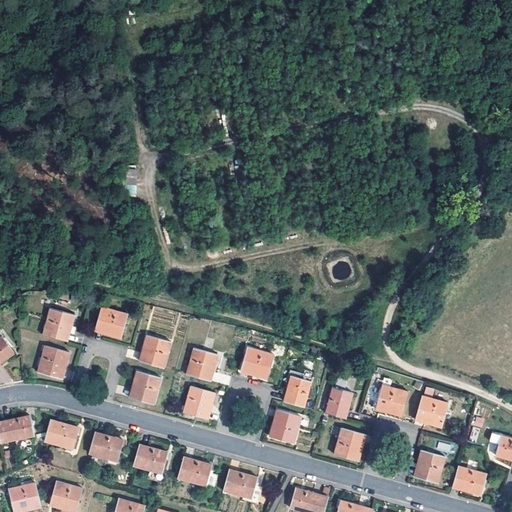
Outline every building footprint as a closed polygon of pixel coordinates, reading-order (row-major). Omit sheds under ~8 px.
[(125,196),(136,197),(137,170),(127,169),(125,196)] [(348,264),(334,266),(336,278),(350,276),(348,264)] [(101,306),(95,326),(111,330),(111,332),(110,335),(120,338),(126,313),(101,306)] [(50,308),(42,335),(61,340),(66,326),(68,327),(70,327),(73,314),(50,308)] [(66,326),(61,340),(66,341),(70,327),(68,327),(66,326)] [(111,330),(95,326),(94,330),(110,335),(111,332),(111,330)] [(146,334),(143,346),(145,347),(147,348),(143,362),(163,367),(170,341),(146,334)] [(1,337),(0,338),(0,362),(13,353),(1,337)] [(44,345),(37,373),(56,378),(61,364),(64,365),(68,351),(44,345)] [(145,347),(143,346),(139,361),(143,362),(147,348),(145,347)] [(247,346),(241,366),(255,370),(254,372),(254,374),(266,377),(273,353),(247,346)] [(193,347),(186,373),(205,379),(209,365),(214,366),(217,354),(193,347)] [(210,380),(214,366),(209,365),(205,379),(210,380)] [(136,371),(131,389),(133,389),(135,390),(133,398),(153,404),(160,377),(136,371)] [(291,375),(283,401),(303,406),(310,380),(291,375)] [(383,375),(381,383),(389,385),(391,378),(383,375)] [(381,383),(373,407),(384,410),(385,408),(386,406),(401,410),(407,390),(389,385),(381,383)] [(191,386),(183,412),(203,417),(206,403),(210,404),(214,392),(191,386)] [(332,386),(325,412),(345,417),(352,392),(332,386)] [(420,394),(413,419),(424,422),(440,426),(447,402),(420,394)] [(399,415),(401,410),(386,406),(385,408),(384,410),(399,415)] [(275,417),(273,424),(277,425),(281,410),(277,409),(275,417)] [(273,424),(269,436),(293,443),(300,416),(281,410),(277,425),(273,424)] [(30,416),(0,422),(0,442),(34,435),(30,416)] [(475,441),(482,419),(476,417),(469,439),(475,441)] [(50,419),(44,440),(73,448),(79,427),(50,419)] [(341,427),(333,453),(357,460),(360,448),(355,447),(360,432),(341,427)] [(94,432),(88,453),(117,461),(123,440),(94,432)] [(365,434),(360,432),(355,447),(360,448),(365,434)] [(511,436),(499,433),(494,453),(511,458),(511,436)] [(138,444),(132,465),(161,473),(166,452),(138,444)] [(420,448),(417,461),(419,461),(422,462),(418,477),(436,482),(444,455),(420,448)] [(182,457),(177,477),(205,485),(209,472),(211,464),(182,457)] [(419,461),(417,461),(413,475),(418,477),(422,462),(419,461)] [(457,465),(451,486),(480,494),(485,472),(457,465)] [(228,469),(222,490),(242,495),(251,498),(256,477),(228,469)] [(217,474),(209,472),(205,485),(213,487),(217,474)] [(259,477),(256,477),(251,498),(242,495),(241,499),(256,503),(261,486),(257,485),(259,477)] [(56,481),(50,501),(64,505),(64,507),(63,508),(76,511),(82,488),(56,481)] [(8,488),(13,508),(27,505),(27,507),(28,509),(41,507),(35,482),(8,488)] [(294,488),(289,508),(304,511),(322,511),(327,497),(294,488)] [(118,497),(113,511),(142,511),(144,505),(118,497)] [(339,500),(335,511),(370,511),(372,509),(339,500)]
